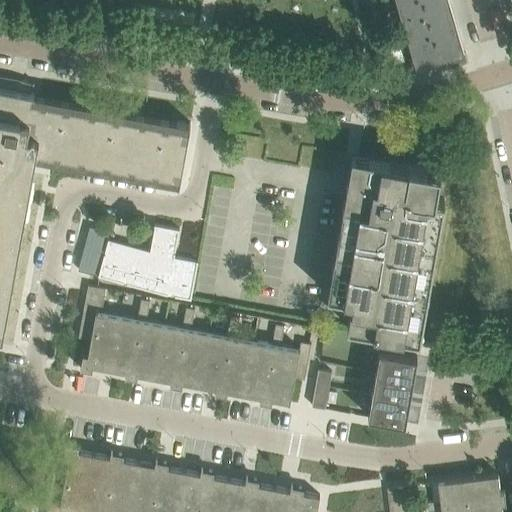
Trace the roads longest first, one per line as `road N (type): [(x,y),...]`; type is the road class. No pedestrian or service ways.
road 1 (residential): [(511,444),(367,459),(30,398)]
road 2 (unclassified): [(30,398),(66,204),(85,190),(186,204),(213,83)]
road 3 (residential): [(501,74),(364,104),(213,83)]
road 4 (residential): [(213,83),(0,42)]
